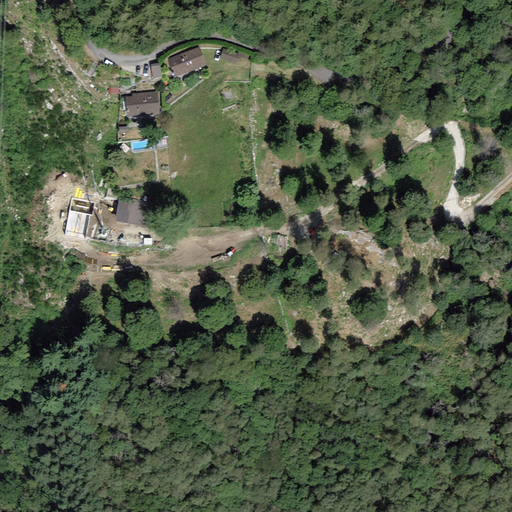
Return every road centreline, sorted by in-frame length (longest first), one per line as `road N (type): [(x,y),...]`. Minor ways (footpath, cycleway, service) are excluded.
road 1 (unclassified): [(463,0),(448,38),(350,77),(219,37),(116,59),(96,50),(57,0)]
road 2 (track): [(511,174),(469,217),(456,217),(461,148),(443,130),(291,231)]
